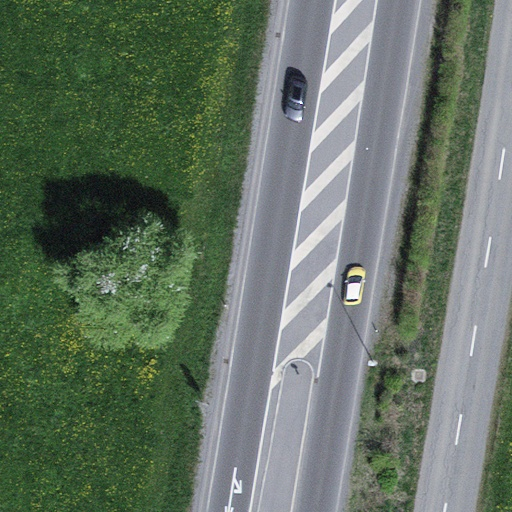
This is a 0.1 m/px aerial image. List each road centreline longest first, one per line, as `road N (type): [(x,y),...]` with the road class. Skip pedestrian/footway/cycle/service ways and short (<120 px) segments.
road 1 (trunk): [(312,511),(398,0)]
road 2 (trunk): [(316,0),(231,511)]
road 3 (tertiary): [(511,85),(441,511)]
